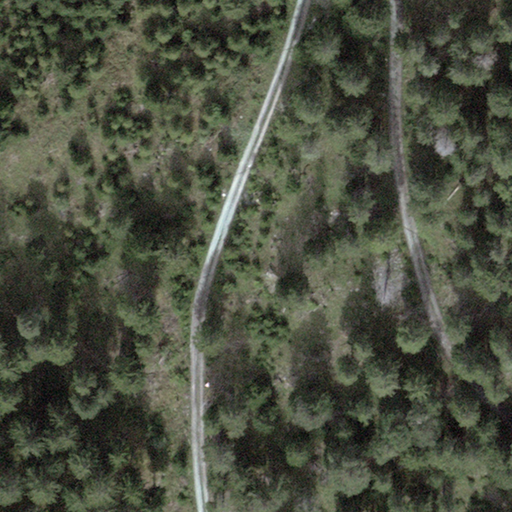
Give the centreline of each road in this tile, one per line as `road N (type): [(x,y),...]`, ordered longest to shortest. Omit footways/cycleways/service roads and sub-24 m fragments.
road 1 (track): [(303,0),(191,333),(202,511)]
road 2 (track): [(511,428),(442,335),(427,297),(401,198),(397,0)]
